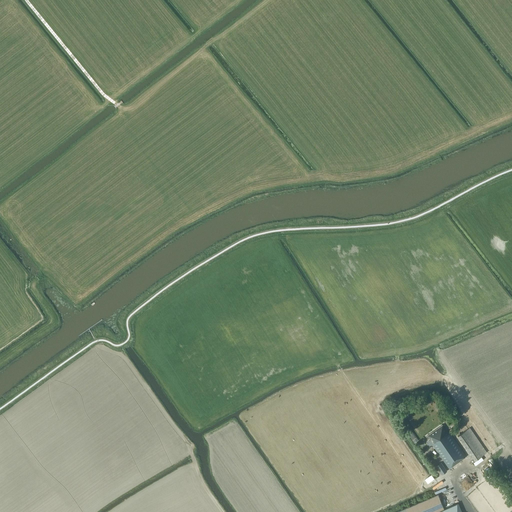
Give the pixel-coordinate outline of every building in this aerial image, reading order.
[(449,468),(465,456),(449,433),(446,429),(446,428),(443,424),(428,435),(431,439),(429,440),(431,443),(431,442),(449,468)] [(475,461),(481,456),(487,452),(470,428),(458,436),(475,461)] [(442,474),(447,471),(441,462),(436,466),(442,474)] [(448,487),(452,484),(447,477),(443,480),(448,487)] [(434,511),(444,508),(438,494),(396,511),(434,511)] [(449,507),(436,511),(461,511),(458,503),(449,507)]
